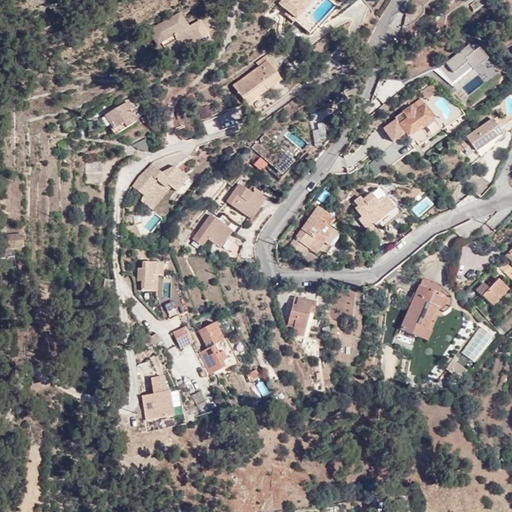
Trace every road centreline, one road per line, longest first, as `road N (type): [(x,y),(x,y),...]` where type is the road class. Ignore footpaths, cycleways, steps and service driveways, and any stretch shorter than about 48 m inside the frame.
road 1 (residential): [(511,198),(434,226),(373,274),(287,275),(266,265),(266,236),(360,106),(397,0)]
road 2 (track): [(0,434),(27,374),(39,369),(97,401),(128,403),(136,391),(122,285)]
